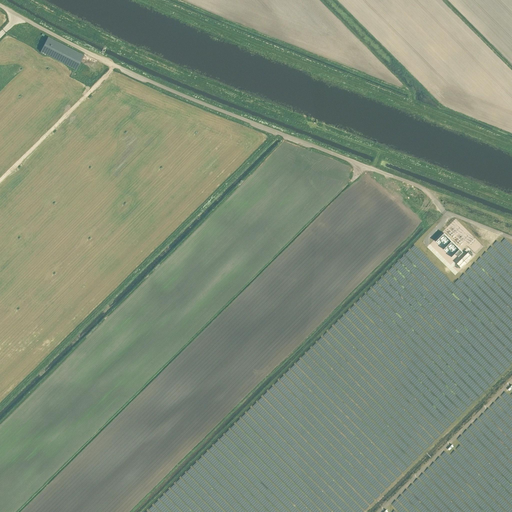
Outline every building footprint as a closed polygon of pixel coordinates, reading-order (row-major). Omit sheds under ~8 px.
[(84,55),(48,37),(41,51),(76,70),(84,55)] [(96,75),(95,73),(95,71),(94,70),(93,68),(92,68),(90,67),(89,66),(87,66),(85,66),(83,66),(82,67),(80,68),(78,70),(78,71),(77,73),(77,75),(77,77),(77,78),(78,80),(79,81),(80,82),(82,83),(84,84),(85,84),(87,84),(89,84),(91,83),(92,82),(94,81),(95,79),(95,77),(96,75)] [(469,260),(472,257),(472,256),(468,253),(464,256),(461,260),(460,260),(457,263),(457,264),(461,267),(461,268),(461,267),(465,264),(468,260),(469,260)] [(420,393),(419,398),(422,395),(421,399),(434,402),(433,399),(436,398),(437,403),(439,394),(441,396),(440,393),(445,392),(437,384),(440,384),(441,381),(444,382),(437,376),(436,375),(438,378),(437,383),(430,376),(429,378),(426,377),(427,380),(429,382),(420,380),(422,388),(417,384),(417,386),(414,385),(414,389),(418,393),(420,393)] [(364,437),(361,438),(363,493),(366,493),(366,491),(367,491),(366,489),(366,483),(368,483),(368,472),(368,471),(371,469),(368,465),(370,464),(367,464),(371,461),(369,458),(369,453),(368,453),(368,440),(367,438),(364,440),(364,434),(367,438),(369,437),(363,429),(364,429),(362,429),(362,434),(364,437)] [(404,509),(408,511),(423,511),(433,508),(440,509),(438,502),(448,496),(445,488),(459,490),(442,479),(440,483),(431,477),(430,484),(424,481),(423,476),(404,488),(420,484),(418,494),(422,495),(414,497),(415,502),(414,502),(413,510),(397,507),(400,505),(397,500),(393,503),(399,511),(402,511),(402,510),(404,509)] [(370,505),(365,500),(364,502),(362,505),(366,509),(370,505)]
